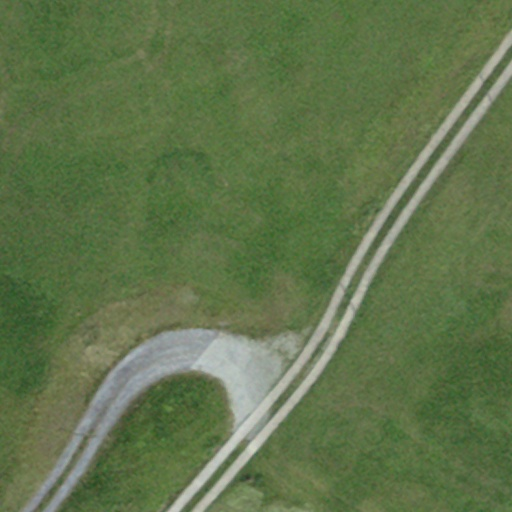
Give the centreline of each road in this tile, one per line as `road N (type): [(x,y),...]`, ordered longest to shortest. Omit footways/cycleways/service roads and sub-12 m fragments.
road 1 (track): [(186,511),(319,347),(365,257),(511,47)]
road 2 (track): [(276,401),(221,360),(180,353),(129,377),(34,511)]
